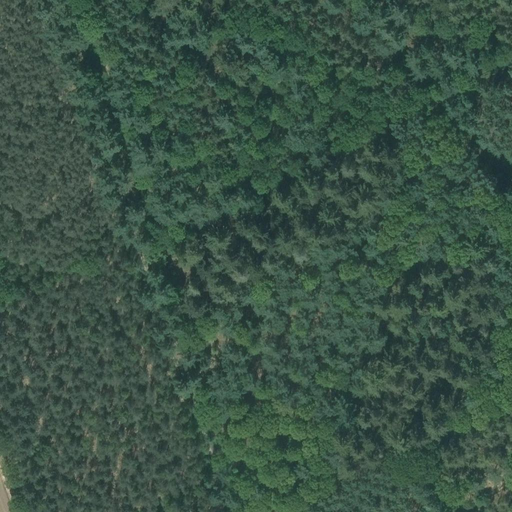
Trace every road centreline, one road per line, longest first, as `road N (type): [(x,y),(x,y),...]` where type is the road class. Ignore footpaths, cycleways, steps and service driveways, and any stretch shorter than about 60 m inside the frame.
road 1 (track): [(215,511),(36,0)]
road 2 (track): [(511,52),(124,261)]
